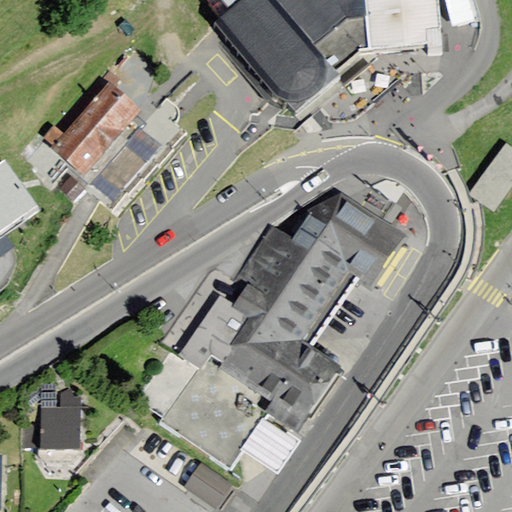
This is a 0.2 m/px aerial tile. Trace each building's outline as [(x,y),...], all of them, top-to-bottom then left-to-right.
[(223,15),(240,0),(211,0),(211,1),(223,15)] [(439,0),(264,0),(219,40),(292,128),(360,72),(445,67),(439,0)] [(42,139),(79,173),(108,142),(136,111),(110,88),(68,134),(56,124),(42,139)] [(143,126),(123,148),(144,166),(164,145),(143,126)] [(471,192),(491,208),(511,180),(511,151),(506,147),(471,192)] [(0,167),(0,232),(35,207),(20,186),(4,164),(0,167)] [(172,354),(146,391),(147,405),(232,467),(243,453),(267,471),(339,374),(324,363),(303,348),(299,345),(351,269),(368,281),(383,260),(398,239),(339,198),(326,206),(314,215),(293,244),(276,232),(260,256),(243,280),(255,288),(239,311),(224,300),(181,361),(172,354)] [(41,401),(58,402),(59,387),(42,386),(41,401)] [(44,411),(44,445),(79,445),(78,422),(78,400),(63,400),(63,410),(44,411)] [(208,467),(189,492),(216,511),(227,511),(242,492),(208,467)]
